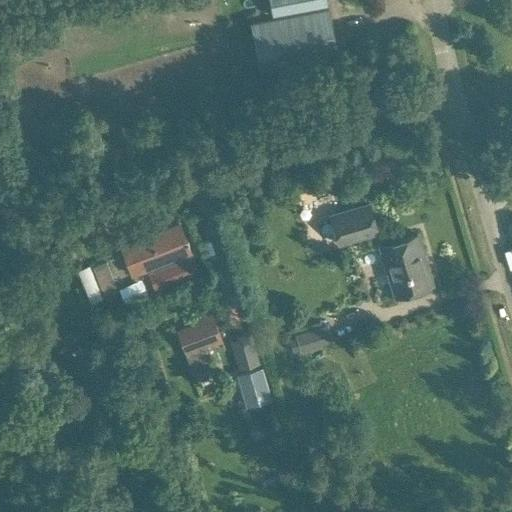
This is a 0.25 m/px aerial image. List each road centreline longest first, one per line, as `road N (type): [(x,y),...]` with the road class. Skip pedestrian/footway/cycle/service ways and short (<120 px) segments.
road 1 (unknown): [(0,259),(446,90)]
road 2 (unclassified): [(480,198),(428,0)]
